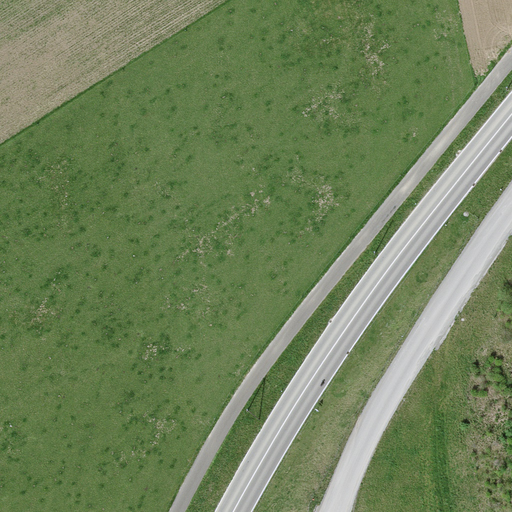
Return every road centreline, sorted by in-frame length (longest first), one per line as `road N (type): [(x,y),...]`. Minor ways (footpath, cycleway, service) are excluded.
road 1 (unclassified): [(511,63),(228,416),(177,511)]
road 2 (tertiary): [(511,128),(365,306),(236,511)]
